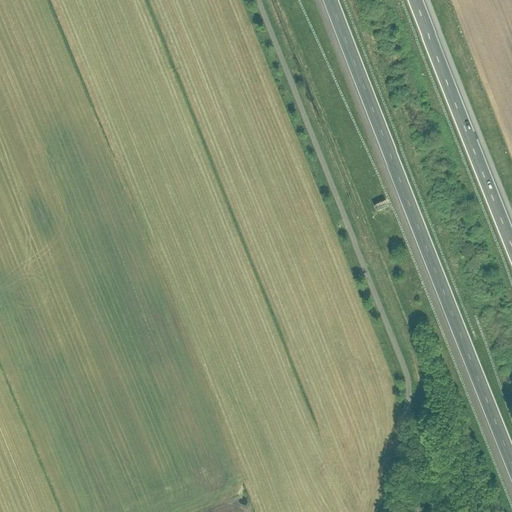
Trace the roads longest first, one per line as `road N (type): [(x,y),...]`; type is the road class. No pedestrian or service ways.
road 1 (motorway): [(329,0),(511,462)]
road 2 (motorway): [(511,236),(419,0)]
road 3 (unclassified): [(390,511),(406,374)]
